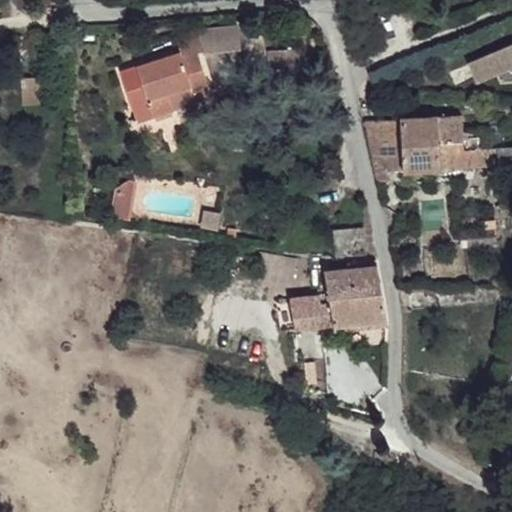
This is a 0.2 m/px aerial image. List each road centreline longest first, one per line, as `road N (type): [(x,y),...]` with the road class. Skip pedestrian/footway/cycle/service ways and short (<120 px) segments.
road 1 (unclassified): [(511,491),(466,472),(417,421),(368,195),(342,129),(336,18),(301,0)]
road 2 (unknown): [(339,70),(503,0)]
